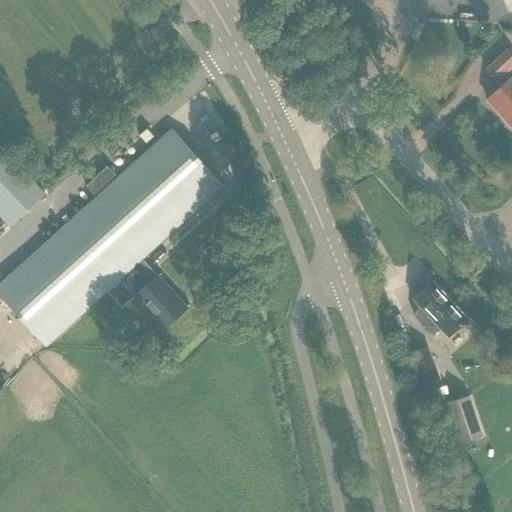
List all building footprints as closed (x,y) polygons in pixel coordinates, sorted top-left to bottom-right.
[(511,55),(507,51),(486,71),(496,82),(497,81),(502,87),(487,101),(511,127),(511,55)] [(146,143),(153,137),(146,129),(139,136),(146,143)] [(171,130),(123,173),(0,284),(0,295),(46,346),(119,280),(163,329),(186,308),(142,260),(222,186),(171,130)] [(0,148),(0,223),(6,230),(45,194),(1,147),(0,148)] [(448,338),(467,320),(432,282),(413,299),(420,307),(413,313),(434,337),(441,330),(448,338)] [(425,386),(440,380),(427,347),(412,353),(425,386)] [(464,442),(483,436),(471,398),(451,404),(464,442)]
